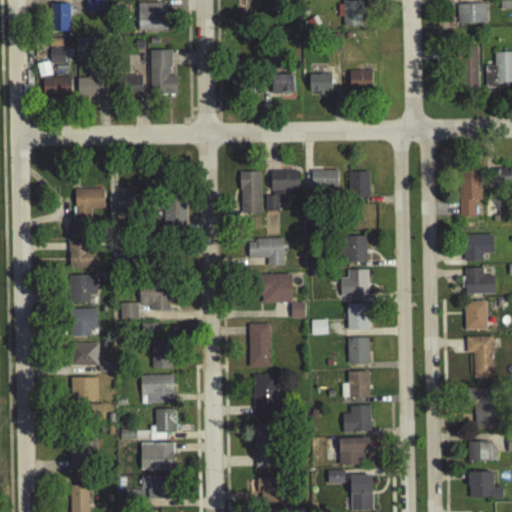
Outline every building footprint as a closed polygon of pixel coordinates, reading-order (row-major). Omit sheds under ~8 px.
[(84,0),(85,14),(103,14),(102,0),(84,0)] [(498,0),(499,11),(511,11),(511,0),(498,0)] [(361,5),(339,4),(338,20),(341,20),(341,29),(360,30),(361,5)] [(136,7),(136,34),(165,34),(164,6),(136,7)] [(49,7),(48,36),(68,36),(68,8),(49,7)] [(455,8),(456,27),(485,27),(485,7),(455,8)] [(74,67),(93,67),(94,42),(74,41),(74,67)] [(62,68),(63,43),(49,42),(49,67),(62,68)] [(475,50),(455,51),(456,92),(477,91),(475,50)] [(148,54),(149,98),(175,98),(175,79),(169,79),(168,53),(148,54)] [(511,55),(492,56),(493,69),(483,70),(484,92),(503,92),(503,86),(511,86),(511,55)] [(76,81),(75,100),(99,100),(99,74),(87,73),(87,82),(76,81)] [(348,74),(348,95),(370,94),(370,74),(348,74)] [(231,78),(249,77),(250,98),(232,99),(231,78)] [(307,78),(308,96),(331,95),(331,77),(307,78)] [(270,98),(292,97),(292,78),(270,79),(270,98)] [(119,103),(119,79),(140,79),(141,103),(119,103)] [(41,81),(41,101),(70,100),(69,81),(41,81)] [(511,191),(493,192),(492,173),(511,172),(511,191)] [(263,175),(264,213),(285,213),(284,194),(298,193),(298,174),(263,175)] [(337,196),(336,174),(309,174),(310,196),(337,196)] [(259,217),(258,175),(238,176),(239,217),(259,217)] [(347,175),(347,201),(368,202),(368,176),(347,175)] [(458,220),(475,220),(475,204),(479,204),(479,176),(458,176),(458,220)] [(73,193),(74,240),(89,240),(88,212),(103,212),(102,192),(73,193)] [(140,198),(116,199),(117,221),(141,221),(140,198)] [(161,205),(162,233),(184,232),(183,204),(161,205)] [(491,257),(491,239),(462,239),(462,265),(481,265),(481,257),(491,257)] [(365,265),(364,240),(337,241),(338,261),(345,261),(345,266),(365,265)] [(247,243),(247,262),(266,262),(266,269),(281,269),(281,243),(247,243)] [(67,245),(68,273),(93,273),(92,244),(67,245)] [(481,272),(462,272),(462,298),(493,298),(492,279),(481,279),(481,272)] [(366,273),(346,273),(346,282),(338,282),(339,300),(367,299),(366,273)] [(289,306),(289,278),(258,278),(259,307),(289,306)] [(68,306),(88,306),(88,298),(94,298),(94,279),(67,279),(68,306)] [(137,309),(149,309),(148,314),(167,315),(168,288),(138,287),(137,309)] [(485,333),(484,305),(462,305),(463,334),(485,333)] [(137,323),(136,307),(118,307),(119,324),(137,323)] [(302,323),(302,307),(289,307),(289,323),(302,323)] [(367,333),(366,307),(345,308),(345,334),(367,333)] [(70,340),(89,340),(89,330),(95,330),(95,312),(69,313),(70,340)] [(324,323),(309,324),(310,339),(324,338),(324,323)] [(268,370),(268,328),(246,328),(247,370),(268,370)] [(472,382),(491,382),(490,340),(464,341),(464,356),(471,356),(472,382)] [(366,341),(345,342),(346,368),(367,367),(366,341)] [(149,372),(169,372),(170,344),(150,344),(149,372)] [(96,369),(96,347),(71,347),(71,370),(96,369)] [(96,376),(112,376),(113,366),(97,365),(96,376)] [(367,375),(345,376),(346,387),(339,388),(340,402),(367,401),(367,375)] [(251,378),(252,421),(275,421),(274,378),(251,378)] [(139,379),(139,408),(173,407),(173,379),(139,379)] [(96,382),(69,381),(69,404),(95,405),(96,382)] [(496,391),(470,392),(472,432),(497,431),(496,391)] [(102,408),(83,408),(84,422),(103,422),(102,408)] [(368,409),(347,410),(348,417),(340,417),(341,436),(368,435),(368,409)] [(118,443),(164,443),(164,437),(174,436),(174,413),(153,413),(153,433),(118,433),(118,443)] [(253,472),(274,471),(273,430),(252,430),(253,472)] [(80,463),(94,464),(95,442),(69,441),(67,472),(80,472),(80,463)] [(337,468),(362,468),(362,455),(367,455),(367,442),(337,442),(337,468)] [(172,447),(139,447),(138,473),(171,473),(172,447)] [(495,465),(495,447),(466,447),(466,465),(495,465)] [(326,487),(343,487),(342,474),(325,475),(326,487)] [(501,502),(501,491),(491,491),(491,476),(467,475),(467,502),(501,502)] [(348,511),(370,511),(370,479),(348,479),(348,511)] [(123,494),(123,505),(170,504),(170,480),(139,481),(139,493),(123,494)] [(274,482),(254,482),(255,498),(275,497),(274,482)] [(86,511),(86,489),(67,490),(67,511),(86,511)]
